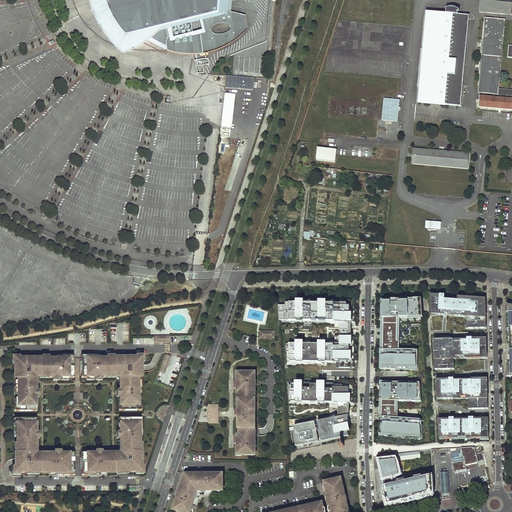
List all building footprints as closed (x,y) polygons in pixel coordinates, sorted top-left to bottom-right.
[(98,0),(99,2),(98,4),(97,7),(100,10),(104,10),(105,11),(107,14),(110,18),(113,20),(116,23),(120,25),(124,27),(128,28),(130,28),(132,30),(136,34),(141,39),(143,38),(148,33),(165,42),(165,44),(165,46),(166,50),(166,51),(175,53),(185,55),(194,55),(204,54),(209,52),(208,50),(212,49),(212,51),(213,51),(223,47),(247,29),(245,16),(225,10),(225,0),(226,0),(231,0),(230,0),(98,0)] [(511,3),(481,1),(480,12),(511,15),(511,11),(511,3)] [(446,11),(446,14),(426,12),(418,103),(461,106),(469,16),(458,15),(459,12),(459,11),(457,10),(455,8),(451,8),(449,8),(446,9),(446,11)] [(511,46),(509,46),(508,57),(511,57),(511,89),(499,89),(505,19),(485,18),(478,93),(498,95),(498,97),(480,96),(479,108),(511,110),(511,46)] [(154,45),(166,50),(165,46),(165,44),(165,42),(148,33),(143,38),(154,45)] [(233,58),(234,73),(260,72),(260,68),(263,68),(263,57),(233,58)] [(253,77),(227,75),(226,87),(253,89),(253,77)] [(235,94),(225,93),(221,135),(230,136),(235,94)] [(399,100),(384,99),(382,120),(397,122),(399,100)] [(317,148),(315,160),(335,163),(336,150),(317,148)] [(413,148),(412,164),(468,169),(469,153),(413,148)] [(304,231),(304,239),(314,239),(314,232),(304,231)] [(431,298),(430,298),(431,313),(435,313),(435,315),(443,315),(443,313),(455,313),(455,316),(463,317),(463,314),(466,314),(466,317),(466,323),(468,323),(468,328),(484,328),(484,323),(485,323),(485,314),(483,315),(483,310),(485,310),(485,299),(457,297),(457,300),(444,299),(444,296),(432,295),(431,298)] [(422,316),(421,299),(395,299),(395,301),(390,302),(390,299),(383,299),(383,304),(381,304),(381,318),(383,318),(383,323),(397,324),(397,317),(399,317),(422,316)] [(339,368),(354,368),(354,338),(348,337),(349,322),(355,323),(355,300),(340,300),(340,305),(335,305),(335,302),(327,302),(327,304),(312,304),(312,302),(304,302),(304,304),(287,303),(286,305),(278,305),(279,320),(287,320),(287,321),(340,322),(340,337),(339,345),(339,344),(335,344),(334,345),(334,343),(326,343),(326,345),(311,345),(311,342),(303,343),(303,344),(286,344),(287,362),(333,363),(334,360),(339,360),(339,368)] [(399,334),(399,324),(397,324),(383,323),(381,323),(380,333),(383,333),(397,334),(399,334)] [(380,340),(380,353),(382,353),(387,354),(387,349),(399,349),(399,341),(397,341),(397,334),(383,333),(383,340),(380,340)] [(449,340),(433,340),(433,343),(436,343),(436,344),(436,349),(433,349),(434,360),(437,360),(437,365),(434,365),(435,370),(453,369),(453,364),(451,364),(451,357),(465,356),(465,358),(481,358),(481,351),(486,351),(486,343),(483,343),(483,339),(464,339),(464,340),(465,342),(449,342),(449,340)] [(417,368),(418,355),(413,355),(413,352),(394,352),(394,355),(390,355),(387,355),(383,355),(380,356),(380,368),(384,368),(384,371),(395,371),(395,368),(417,368)] [(165,374),(170,357),(165,355),(160,368),(159,372),(165,374)] [(14,364),(14,411),(36,411),(36,381),(34,379),(37,376),(39,378),(61,378),(61,380),(68,380),(68,378),(74,378),(73,356),(40,356),(40,358),(19,358),(19,357),(12,357),(12,364),(14,364)] [(121,378),(118,381),(119,411),(141,411),(141,369),(141,363),(143,363),(143,356),(135,356),(135,358),(114,358),(114,356),(81,356),(81,378),(86,378),(86,380),(94,380),(94,378),(116,378),(118,376),(121,378)] [(453,359),(465,358),(465,356),(451,357),(451,364),(453,364),(453,359)] [(254,372),(237,372),(237,383),(237,389),(237,392),(239,392),(239,399),(238,399),(238,410),(238,417),(238,421),(239,421),(239,435),(237,435),(237,438),(237,445),(237,455),(255,455),(255,451),(254,451),(254,447),(254,436),(254,434),(255,434),(255,412),(253,412),(253,399),(255,399),(255,394),(254,394),(254,391),(253,380),(254,380),(254,376),(254,372)] [(435,380),(436,383),(438,383),(438,388),(436,388),(437,397),(453,397),(453,395),(470,395),(471,404),(468,404),(469,409),(488,409),(487,394),(484,394),(484,389),(487,389),(487,385),(484,385),(484,382),(487,382),(487,379),(471,379),(471,380),(453,380),(449,380),(449,382),(446,382),(446,380),(435,380)] [(296,447),(349,435),(349,415),(347,416),(347,403),(353,403),(354,381),(339,381),(338,388),(333,388),(333,383),(325,383),(325,385),(310,384),(310,382),(303,382),(303,384),(288,384),(289,402),(338,403),(338,417),(336,418),(335,415),(331,416),(331,419),(312,423),(311,421),(304,422),(304,424),(295,427),(296,447)] [(420,400),(420,387),(415,387),(415,384),(410,384),(410,386),(405,386),(405,384),(399,384),(399,386),(394,386),(395,384),(382,384),(382,388),(380,388),(379,401),(382,401),(382,408),(396,408),(396,403),(398,403),(405,403),(405,400),(411,400),(411,403),(415,403),(415,400),(420,400)] [(453,395),(453,397),(468,397),(468,404),(471,404),(470,395),(453,395)] [(141,418),(119,418),(119,432),(119,439),(118,439),(119,450),(121,452),(118,455),(116,452),(101,452),(101,453),(95,453),(81,453),(81,475),(107,475),(107,473),(115,473),(135,472),(135,474),(143,474),(143,466),(141,467),(141,418)] [(423,426),(423,421),(398,419),(398,418),(388,418),(388,422),(381,422),(382,424),(386,423),(391,424),(391,421),(400,421),(400,425),(403,425),(403,422),(406,422),(406,425),(409,425),(409,422),(420,423),(419,426),(423,426)] [(471,438),(480,438),(480,437),(488,437),(488,430),(487,430),(487,427),(488,427),(488,420),(481,420),(481,419),(474,419),(474,418),(469,418),(469,419),(457,419),(457,422),(454,422),(454,419),(450,419),(450,420),(442,420),(442,421),(438,422),(439,438),(444,437),(444,439),(453,439),(453,437),(471,437),(471,438)] [(37,439),(36,439),(36,432),(36,419),(14,419),(14,459),(14,462),(14,467),(12,467),(12,475),(20,475),(20,473),(33,473),(39,473),(40,473),(40,474),(48,473),(48,476),(74,475),(74,453),(60,453),(54,453),(39,453),(37,455),(34,453),(37,451),(37,439)] [(382,424),(379,424),(379,434),(384,435),(383,437),(388,437),(388,434),(422,437),(423,426),(419,426),(420,423),(409,422),(409,425),(406,425),(406,422),(403,422),(403,425),(400,425),(400,421),(391,421),(391,424),(386,423),(382,424)] [(474,447),(450,448),(453,463),(455,471),(455,473),(467,471),(466,469),(465,465),(478,462),(474,447)] [(404,483),(397,453),(377,456),(389,505),(433,495),(432,477),(404,483)] [(448,484),(447,472),(440,473),(441,485),(441,494),(449,493),(448,484)] [(177,498),(174,509),(180,511),(179,511),(189,511),(190,511),(194,502),(191,501),(192,500),(195,501),(196,497),(195,496),(197,490),(203,490),(203,491),(208,491),(208,488),(209,488),(209,491),(220,491),(219,490),(223,490),(223,480),(222,480),(222,474),(210,474),(210,476),(203,476),(203,474),(185,474),(180,491),(181,492),(179,499),(177,498)] [(325,499),(267,511),(348,511),(347,503),(345,504),(343,495),(345,495),(342,482),(341,479),(337,480),(337,479),(328,481),(328,482),(321,483),(325,499)]
